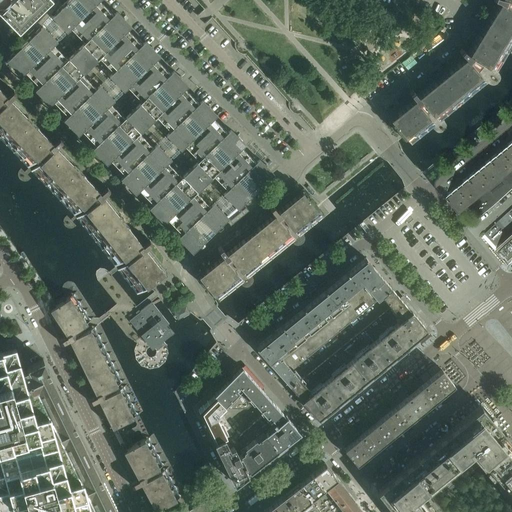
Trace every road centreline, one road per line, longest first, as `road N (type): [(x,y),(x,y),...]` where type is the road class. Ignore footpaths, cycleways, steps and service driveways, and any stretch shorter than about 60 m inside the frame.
road 1 (residential): [(239,347),(369,243),(446,338)]
road 2 (residential): [(187,271),(0,66)]
road 3 (residential): [(134,511),(18,279)]
road 4 (residential): [(294,173),(126,0)]
road 5 (residential): [(446,338),(479,380),(357,480)]
road 6 (residential): [(313,151),(166,0)]
road 7 (residential): [(239,347),(185,405),(236,506)]
road 8 (residential): [(361,120),(452,40),(459,17),(443,0)]
road 9 (residential): [(446,338),(323,438)]
road 10 (residential): [(187,271),(294,173)]
road 11 (residential): [(511,283),(428,190)]
road 12 (residential): [(323,438),(239,347)]
